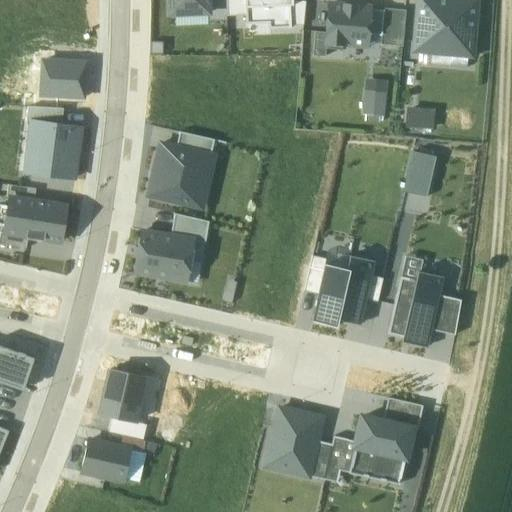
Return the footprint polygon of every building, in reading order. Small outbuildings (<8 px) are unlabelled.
[(207,0),(169,0),(170,16),(208,14),(207,0)] [(226,0),(207,0),(208,14),(208,22),(227,21),(227,17),(226,0)] [(226,0),(227,17),(246,16),(245,0),(226,0)] [(245,0),(246,16),(246,24),(270,23),(270,16),(289,16),(293,16),(293,2),(292,0),(245,0)] [(349,0),(308,0),(308,16),(319,16),(319,2),(350,3),(349,0)] [(419,0),(415,51),(473,56),(478,3),(442,0),(419,0)] [(289,16),(289,26),(303,26),(305,2),(293,2),(293,16),(289,16)] [(344,46),(367,48),(368,36),(370,12),(370,9),(329,6),(327,35),(325,50),(344,52),(344,46)] [(403,12),(384,10),(384,13),(382,37),(381,45),(401,47),(403,12)] [(384,13),(370,12),(368,36),(382,37),(384,13)] [(325,50),(327,35),(316,34),(314,57),(325,58),(325,50)] [(42,61),(40,96),(84,99),(86,64),(42,61)] [(367,115),(366,122),(379,123),(379,116),(384,117),(386,94),(364,92),(363,115),(367,115)] [(32,123),(62,127),(64,110),(28,107),(26,122),(32,123)] [(408,129),(432,130),(433,113),(409,111),(408,129)] [(26,173),(75,179),(81,129),(62,127),(32,123),(26,173)] [(176,147),(211,155),(214,143),(179,135),(176,147)] [(202,208),(215,156),(211,155),(176,147),(161,144),(149,196),(202,208)] [(6,199),(11,199),(35,203),(37,191),(8,187),(6,199)] [(61,242),(66,208),(35,203),(11,199),(6,234),(28,237),(61,242)] [(174,216),(170,238),(193,242),(206,244),(210,223),(174,216)] [(0,245),(27,249),(28,237),(6,234),(1,233),(0,240),(0,245)] [(170,238),(143,233),(136,273),(179,281),(183,259),(190,260),(193,242),(170,238)] [(198,284),(205,244),(193,242),(190,260),(183,259),(179,281),(198,284)] [(318,296),(325,265),(326,260),(312,256),(304,292),(318,296)] [(366,300),(372,277),(375,262),(350,256),(347,270),(350,271),(338,320),(360,325),(366,300)] [(338,320),(350,271),(347,270),(325,265),(318,296),(312,321),(337,327),(338,320)] [(400,277),(387,335),(402,338),(401,342),(427,348),(431,330),(439,296),(443,278),(418,272),(416,281),(400,277)] [(366,300),(377,302),(383,279),(372,277),(366,300)] [(439,296),(431,330),(454,335),(461,301),(439,296)] [(0,347),(0,383),(23,391),(34,359),(0,347)] [(146,380),(110,371),(99,413),(136,422),(146,380)] [(388,398),(382,422),(413,429),(417,430),(422,407),(388,398)] [(281,470),(309,477),(317,441),(322,419),(279,409),(268,458),(283,461),(281,470)] [(382,422),(361,417),(348,474),(399,486),(413,429),(382,422)] [(0,455),(10,432),(0,427),(0,455)] [(123,437),(121,448),(132,450),(142,453),(145,442),(123,437)] [(332,445),(329,460),(343,463),(348,440),(334,437),(332,445)] [(124,482),(132,450),(121,448),(89,441),(81,472),(124,482)] [(317,441),(309,477),(324,480),(329,460),(332,445),(317,441)]
